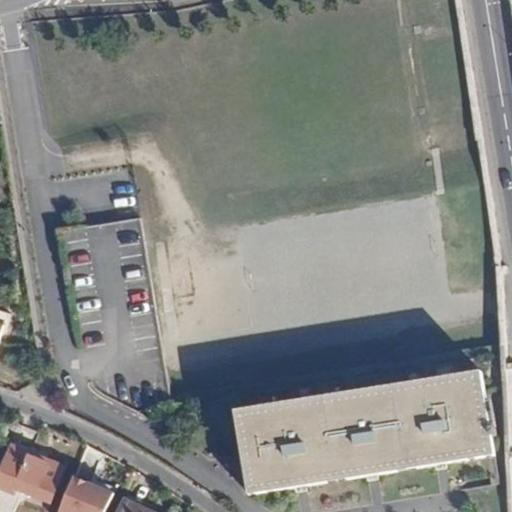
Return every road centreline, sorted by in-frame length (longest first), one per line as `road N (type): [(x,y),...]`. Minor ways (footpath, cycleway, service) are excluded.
road 1 (residential): [(0,399),(156,469),(216,511)]
road 2 (primary): [(511,170),(485,0)]
